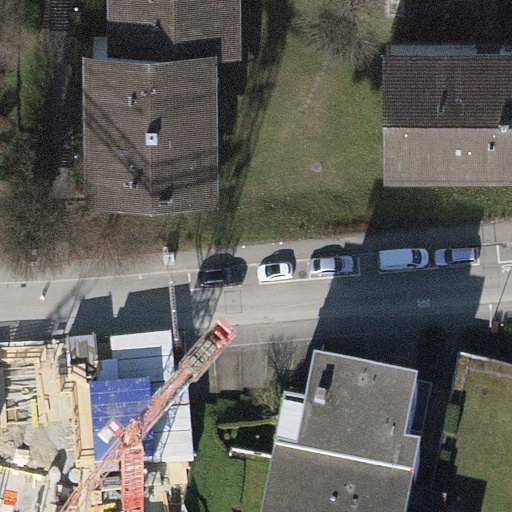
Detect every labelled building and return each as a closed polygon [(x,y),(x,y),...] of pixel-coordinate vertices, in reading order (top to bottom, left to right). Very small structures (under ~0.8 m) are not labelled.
[(232,0),(120,0),(121,38),(212,37),(233,37),(232,0)] [(214,191),(212,37),(121,38),(97,39),(99,192),(214,191)] [(394,160),(511,159),(511,44),(394,45),(394,160)] [(418,404),(314,382),(286,511),(409,511),(421,459),(407,457),(418,404)] [(98,511),(51,503),(69,412),(0,398),(0,511),(98,511)]
